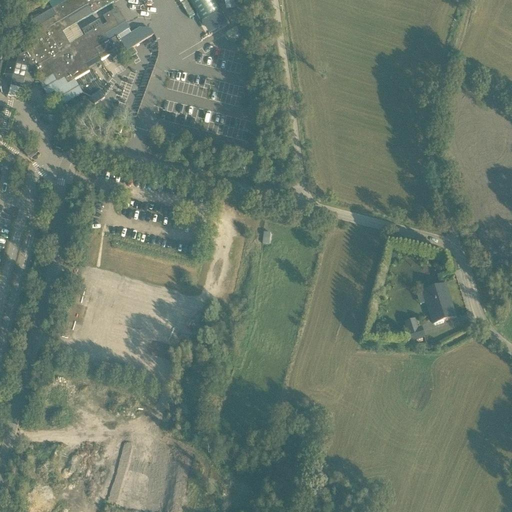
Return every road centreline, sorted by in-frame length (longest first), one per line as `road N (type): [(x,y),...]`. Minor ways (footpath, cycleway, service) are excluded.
road 1 (unclassified): [(306,208),(90,149),(69,157),(51,270),(0,466)]
road 2 (unclassified): [(511,350),(479,319),(453,249),(306,208)]
road 3 (track): [(453,249),(430,148),(470,0)]
road 4 (unclassified): [(274,0),(306,208)]
